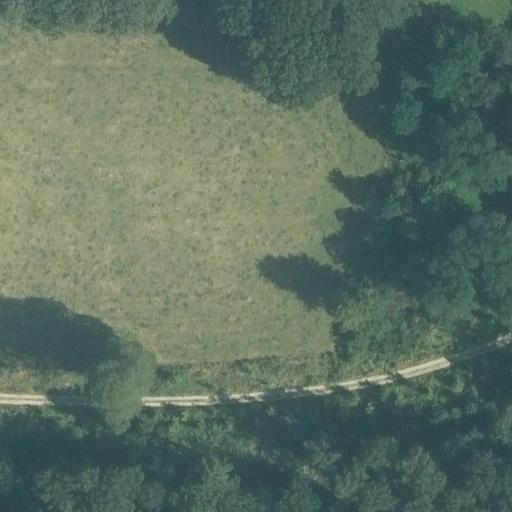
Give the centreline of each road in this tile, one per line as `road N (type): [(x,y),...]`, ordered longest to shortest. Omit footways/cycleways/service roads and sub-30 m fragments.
road 1 (track): [(0,406),(101,411),(319,393),(511,339)]
road 2 (track): [(337,0),(511,42)]
